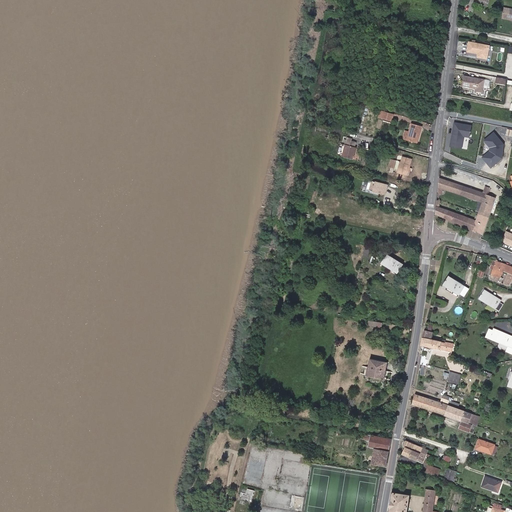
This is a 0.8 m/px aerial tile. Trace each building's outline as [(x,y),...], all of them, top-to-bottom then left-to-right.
[(511,9),(504,8),(502,17),(511,19),(511,9)] [(470,42),(468,41),(466,51),(477,53),(477,56),(486,58),(488,45),(474,43),(474,41),(471,40),(470,42)] [(483,80),(463,75),(461,85),(475,88),(474,91),(481,92),(483,80)] [(394,114),(386,112),(384,120),(392,122),(394,114)] [(462,135),(463,132),(468,133),(470,124),(455,122),(453,134),(451,134),(450,145),(461,147),(462,135)] [(409,130),(407,139),(417,142),(419,133),(417,132),(418,125),(410,123),(409,130)] [(492,166),(503,156),(505,142),(495,132),(488,139),(494,145),(493,147),(492,150),(488,153),(489,154),(485,158),(492,166)] [(353,159),(356,148),(355,147),(356,142),(352,141),(352,139),(347,138),(345,145),(342,156),(353,159)] [(407,175),(408,171),(406,170),(407,165),(409,165),(411,159),(402,157),(398,173),(407,175)] [(496,197),(440,177),(438,194),(442,195),(443,188),(482,201),(476,219),(440,206),(441,199),(437,198),(436,213),(482,234),(496,197)] [(382,184),(369,180),(367,190),(382,193),(383,187),(386,188),(387,184),(382,183),(382,184)] [(352,209),(354,203),(345,201),(344,207),(352,209)] [(419,219),(395,214),(393,225),(404,227),(404,225),(418,228),(419,219)] [(511,232),(506,231),(502,241),(511,244),(511,232)] [(398,272),(403,263),(388,253),(382,262),(398,272)] [(496,260),(490,278),(499,281),(503,270),(507,272),(503,283),(509,285),(511,277),(511,266),(506,264),(496,260)] [(465,285),(449,275),(443,284),(460,294),(465,285)] [(464,297),(470,288),(465,285),(460,294),(464,297)] [(502,299),(485,289),(479,298),(499,311),(503,304),(500,302),(502,299)] [(494,330),(490,329),(487,336),(511,347),(510,350),(511,351),(511,338),(511,336),(511,335),(506,333),(506,334),(502,333),(502,331),(494,328),(494,330)] [(432,339),(434,331),(425,329),(423,338),(421,345),(433,348),(435,339),(432,339)] [(435,339),(433,348),(452,352),(454,343),(435,339)] [(384,378),(388,362),(370,358),(367,375),(384,378)] [(461,374),(451,371),(449,380),(459,382),(461,374)] [(416,393),(412,404),(445,415),(448,404),(450,400),(449,400),(451,394),(444,391),(443,394),(441,393),(438,401),(416,393)] [(472,413),(448,404),(445,415),(462,421),(459,428),(470,432),(470,431),(475,432),(477,426),(472,424),(476,414),(472,413)] [(482,416),(476,414),(472,424),(477,426),(478,426),(482,416)] [(385,466),(388,451),(388,450),(390,439),(364,433),(363,439),(370,440),(369,446),(374,447),(371,463),(385,466)] [(491,453),(492,453),(494,445),(494,444),(479,439),(476,448),(491,453)] [(402,453),(409,456),(412,450),(420,453),(423,447),(406,440),(404,446),(405,447),(402,453)] [(412,450),(409,456),(423,462),(426,456),(428,450),(423,447),(420,453),(412,450)] [(428,465),(426,471),(438,475),(440,469),(428,465)] [(446,478),(452,480),(455,471),(450,468),(446,478)] [(499,490),(501,482),(485,476),(482,486),(494,490),(495,489),(499,490)] [(432,511),(433,509),(436,491),(426,489),(422,511),(432,511)] [(249,501),(251,495),(246,493),(243,492),(241,499),(249,501)] [(393,492),(389,511),(407,511),(410,495),(393,492)]
